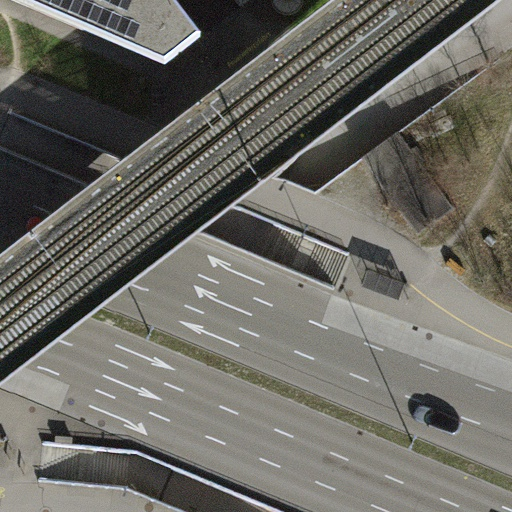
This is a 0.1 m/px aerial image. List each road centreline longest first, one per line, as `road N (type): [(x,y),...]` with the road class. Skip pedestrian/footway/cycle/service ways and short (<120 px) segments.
road 1 (secondary): [(511,422),(0,209)]
road 2 (secondary): [(0,320),(463,511)]
